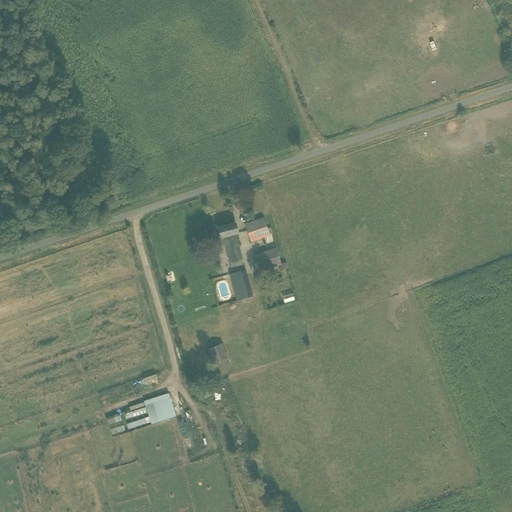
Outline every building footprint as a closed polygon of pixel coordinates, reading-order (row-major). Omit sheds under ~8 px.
[(244,224),(250,242),(269,236),(263,218),(244,224)] [(220,237),(216,238),(219,247),(225,245),(229,263),(242,259),(235,234),(238,234),(237,233),(235,223),(217,228),(220,237)] [(275,249),(254,255),(259,271),(277,265),(279,272),(282,271),(280,265),(275,249)] [(246,270),(228,274),(231,285),(234,293),(236,301),(241,300),(253,296),(253,295),(250,287),(246,270)] [(222,344),(207,350),(213,364),(227,358),(222,344)] [(210,391),(198,395),(199,400),(212,395),(210,391)] [(149,423),(174,416),(168,393),(143,400),(149,423)]
